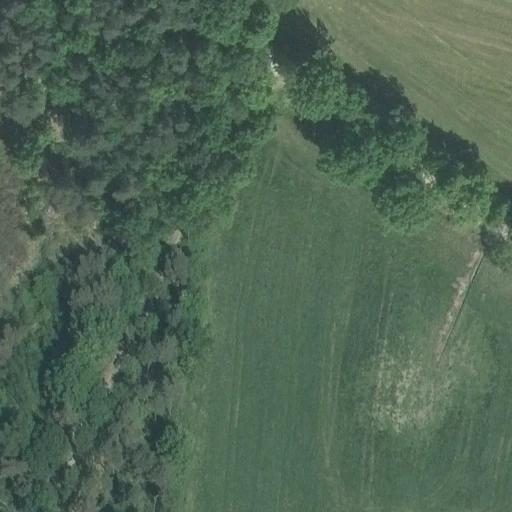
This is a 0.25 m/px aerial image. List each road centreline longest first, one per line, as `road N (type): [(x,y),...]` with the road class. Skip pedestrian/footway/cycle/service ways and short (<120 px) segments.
road 1 (track): [(275,69),(82,412),(35,511)]
road 2 (track): [(511,240),(275,69)]
